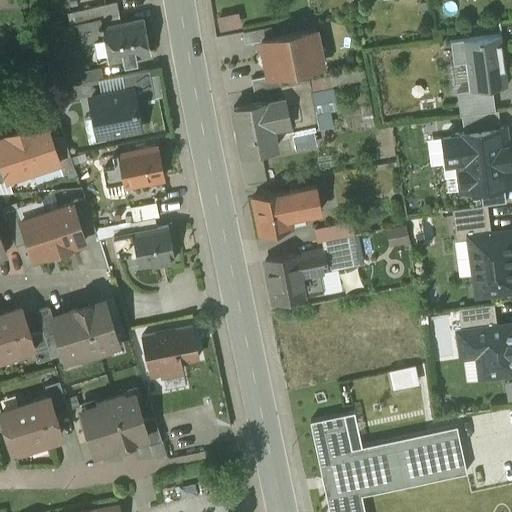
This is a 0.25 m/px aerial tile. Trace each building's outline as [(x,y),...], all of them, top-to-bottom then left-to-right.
[(116,2),(68,13),(70,24),(118,14),(116,2)] [(239,13),(217,16),(219,29),(241,26),(239,13)] [(118,14),(70,24),(70,25),(79,23),(84,44),(94,42),(95,41),(105,39),(102,27),(120,23),(118,14)] [(120,23),(102,27),(105,39),(95,41),(94,42),(98,59),(108,57),(109,61),(124,58),(125,64),(136,62),(135,56),(150,53),(143,18),(120,23)] [(270,26),(243,32),(245,44),(261,41),(261,40),(273,38),(270,26)] [(273,38),(261,40),(261,41),(262,47),(257,55),(259,64),(267,69),(268,76),(279,74),(287,72),(290,74),(303,71),(305,68),(320,65),(316,46),(319,45),(316,30),(273,38)] [(492,85),(508,83),(501,33),(450,40),(450,41),(452,41),(455,60),(468,58),(472,88),(492,85)] [(455,60),(452,41),(450,41),(453,63),(466,61),(470,88),(472,88),(468,58),(455,60)] [(470,88),(466,61),(453,63),(445,64),(449,90),(457,89),(470,88)] [(100,67),(80,72),(82,82),(102,78),(100,67)] [(364,69),(331,76),(333,84),(366,78),(364,69)] [(149,70),(122,75),(125,91),(133,90),(135,100),(154,97),(149,70)] [(279,74),(268,76),(251,79),(254,91),(280,86),(281,85),(279,74)] [(281,85),(280,86),(283,98),(285,97),(287,105),(299,103),(300,110),(309,109),(310,118),(317,117),(309,80),(281,85)] [(492,85),(472,88),(470,88),(457,89),(460,114),(461,114),(495,109),(492,85)] [(317,116),(339,113),(335,87),(313,90),(317,116)] [(125,91),(90,98),(94,117),(100,115),(103,134),(140,127),(135,100),(133,90),(125,91)] [(266,100),(234,107),(243,155),(276,148),(271,125),(290,123),(290,122),(287,105),(285,97),(283,98),(266,101),(266,100)] [(299,103),(287,105),(290,122),(290,123),(295,148),(316,144),(310,118),(309,109),(300,110),(299,103)] [(464,131),(500,126),(498,109),(495,109),(461,114),(464,131)] [(46,122),(34,126),(33,125),(19,129),(33,169),(58,161),(59,160),(52,138),(46,122)] [(504,183),(511,182),(504,126),(500,126),(464,131),(454,132),(454,135),(443,136),(446,161),(458,159),(461,187),(462,189),(480,186),(504,183)] [(19,129),(6,134),(6,136),(0,137),(0,157),(7,178),(8,177),(33,169),(19,129)] [(63,134),(52,138),(59,160),(58,161),(62,173),(75,168),(63,134)] [(446,161),(443,136),(429,138),(432,163),(443,162),(446,188),(461,187),(458,159),(446,161)] [(156,146),(119,153),(122,164),(125,180),(126,185),(162,178),(156,146)] [(119,153),(112,155),(114,165),(122,164),(119,153)] [(0,157),(0,181),(8,178),(8,177),(7,178),(0,157)] [(114,165),(103,168),(106,184),(125,180),(122,164),(114,165)] [(125,180),(106,184),(108,195),(124,192),(126,188),(126,185),(125,180)] [(506,201),(504,183),(480,186),(482,204),(487,203),(506,201)] [(285,191),(252,197),(260,234),(292,228),(291,226),(305,223),(303,208),(289,211),(288,207),(303,204),(309,212),(321,210),(316,185),(285,192),(285,191)] [(85,197),(71,201),(72,202),(73,202),(84,235),(96,231),(95,228),(85,197)] [(72,202),(46,211),(60,250),(73,246),(73,244),(85,240),(84,235),(73,202),(72,202)] [(482,204),(452,208),(456,239),(470,237),(470,236),(491,233),(487,203),(482,204)] [(21,219),(17,207),(4,211),(16,245),(28,241),(20,219),(21,219)] [(21,219),(20,219),(28,241),(33,257),(45,253),(46,255),(60,250),(46,211),(21,219)] [(155,217),(131,221),(133,231),(157,227),(155,217)] [(131,221),(95,228),(96,231),(99,239),(112,236),(112,235),(133,231),(131,221)] [(387,224),(389,244),(409,242),(406,222),(387,224)] [(133,231),(112,235),(112,236),(116,253),(131,251),(132,256),(137,255),(139,265),(174,258),(174,255),(178,254),(175,243),(172,244),(168,224),(157,227),(133,231)] [(336,224),(315,228),(317,241),(321,240),(338,237),(336,224)] [(491,233),(470,236),(470,237),(475,272),(478,292),(511,287),(511,261),(508,231),(491,233)] [(338,237),(321,240),(323,249),(324,249),(329,270),(349,266),(343,236),(338,237)] [(475,272),(470,237),(456,239),(460,274),(475,272)] [(323,249),(265,261),(273,302),(324,292),(320,272),(329,270),(324,249),(323,249)] [(87,303),(78,306),(76,305),(76,304),(74,305),(75,307),(67,310),(67,311),(53,315),(52,316),(56,330),(64,356),(79,351),(84,354),(109,346),(112,341),(118,339),(105,299),(91,303),(90,300),(88,301),(87,303)] [(494,302),(458,307),(461,331),(497,326),(494,302)] [(49,305),(37,309),(43,329),(45,334),(56,330),(52,316),(53,315),(49,305)] [(21,306),(0,312),(0,357),(1,357),(4,352),(13,349),(17,352),(28,349),(29,346),(32,345),(33,345),(30,333),(21,306)] [(461,331),(460,331),(463,353),(479,351),(482,373),(511,369),(511,329),(511,324),(497,326),(461,331)] [(192,325),(141,335),(150,374),(182,368),(181,360),(199,357),(192,325)] [(43,329),(30,333),(33,345),(32,345),(37,360),(52,355),(45,334),(43,329)] [(415,365),(407,366),(411,386),(419,384),(415,365)] [(407,366),(388,371),(392,390),(411,386),(407,366)] [(60,380),(44,385),(48,397),(49,397),(55,413),(68,409),(60,380)] [(124,393),(98,401),(96,406),(81,410),(94,450),(109,446),(110,447),(118,444),(119,446),(120,446),(121,443),(131,440),(133,441),(133,442),(134,441),(133,438),(146,434),(147,434),(143,419),(135,393),(129,395),(124,393)] [(0,412),(0,419),(3,430),(10,449),(13,448),(16,449),(27,446),(29,442),(42,438),(45,440),(56,437),(57,434),(61,433),(55,413),(49,397),(48,397),(0,412)] [(354,411),(344,413),(345,416),(340,416),(347,449),(351,448),(352,452),(456,430),(455,425),(427,432),(362,445),(354,411)] [(361,511),(357,495),(361,494),(361,490),(464,468),(465,472),(467,471),(457,425),(455,425),(456,430),(352,452),(351,448),(347,449),(340,416),(345,416),(344,413),(310,421),(322,475),(326,474),(334,511),(361,511)] [(154,415),(143,419),(147,434),(146,434),(149,444),(162,440),(154,415)] [(84,509),(67,511),(121,511),(119,502),(96,507),(96,506),(84,509)]
